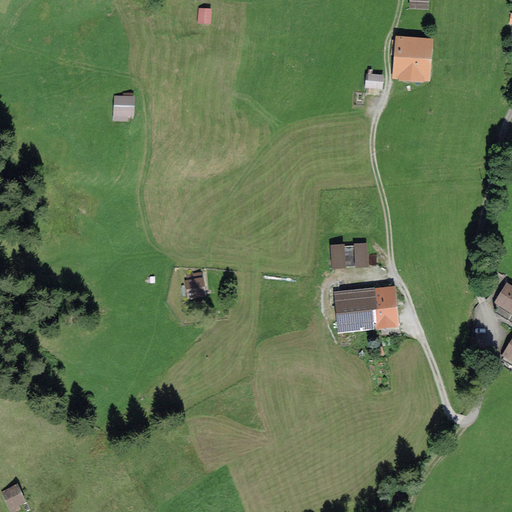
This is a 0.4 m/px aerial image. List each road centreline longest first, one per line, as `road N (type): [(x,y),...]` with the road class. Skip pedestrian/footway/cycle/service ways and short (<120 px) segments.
road 1 (track): [(380,113),(286,129),(247,180),(220,241),(197,259),(166,255),(145,226),(149,124),(120,0)]
road 2 (track): [(402,0),(371,140),(390,269),(415,326)]
